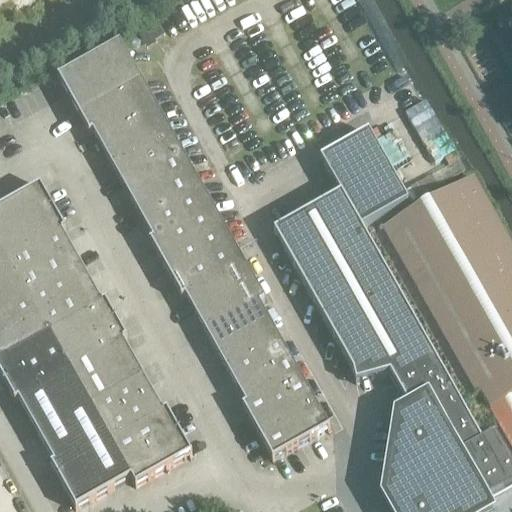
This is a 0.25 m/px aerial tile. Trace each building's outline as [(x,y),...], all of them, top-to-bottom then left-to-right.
[(273,465),(330,432),(330,431),(329,431),(259,307),(265,304),(120,46),(57,82),(58,83),(58,82),(89,137),(88,137),(89,138),(93,136),(153,244),(149,246),(150,247),(151,247),(182,301),(181,302),(181,303),(186,301),(246,409),(242,411),(243,412),(272,463),(272,464),(273,465)] [(407,67),(387,79),(401,103),(421,91),(407,67)] [(409,206),(369,136),(321,163),(340,197),(274,235),(353,375),(356,387),(390,377),(394,385),(395,385),(401,396),(385,499),(392,511),(489,511),(459,458),(482,445),(362,232),(409,206)] [(489,412),(511,399),(511,249),(474,182),(382,234),(375,238),(468,402),(475,399),(480,397),(489,412)] [(41,189),(0,212),(0,247),(137,490),(192,458),(191,457),(167,415),(168,415),(167,414),(163,416),(123,345),(127,343),(127,342),(126,342),(106,306),(107,306),(106,305),(102,307),(62,236),(66,234),(65,233),(41,191),(41,189)] [(137,490),(0,247),(0,378),(15,405),(14,405),(15,406),(19,404),(54,467),(51,469),(51,470),(52,470),(75,511),(78,511),(131,482),(136,491),(137,490)] [(491,413),(511,449),(511,399),(489,412),(489,414),(491,413)]
